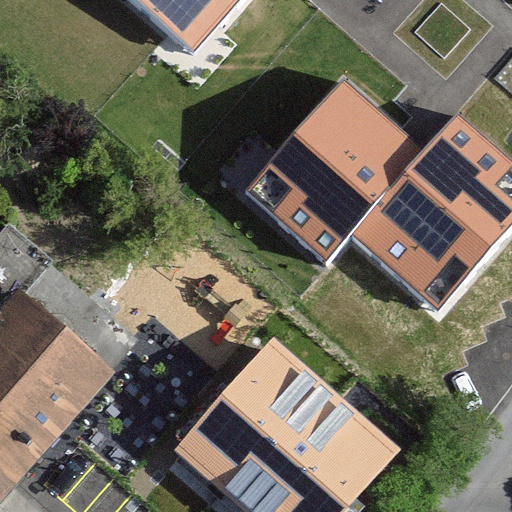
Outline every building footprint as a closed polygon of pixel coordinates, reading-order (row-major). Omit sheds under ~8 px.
[(132,0),(192,52),(238,0),(132,0)] [(412,142),(343,82),(246,192),(328,263),(352,237),(425,154),(412,142)] [(511,228),(511,165),(456,117),(425,154),(352,237),(438,312),(511,228)] [(0,240),(0,311),(6,317),(27,292),(56,259),(15,223),(0,240)] [(0,511),(1,511),(122,374),(27,292),(6,317),(0,323),(0,511)] [(344,511),(395,454),(268,343),(175,449),(247,511),(344,511)]
